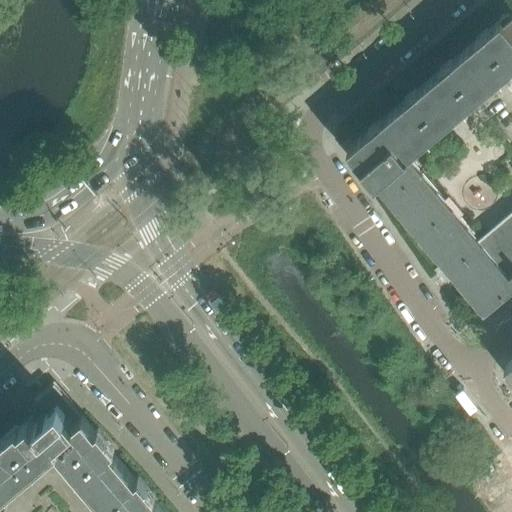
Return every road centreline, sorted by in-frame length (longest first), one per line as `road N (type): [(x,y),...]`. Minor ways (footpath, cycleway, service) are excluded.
road 1 (residential): [(461,368),(316,156),(328,99),(445,0)]
road 2 (secondary): [(361,511),(167,264),(138,202),(128,144)]
road 3 (secondary): [(0,237),(91,259),(141,285),(318,511)]
road 4 (residential): [(79,351),(212,511)]
road 5 (secondary): [(0,233),(51,212),(128,144)]
road 6 (secondary): [(128,144),(153,14)]
